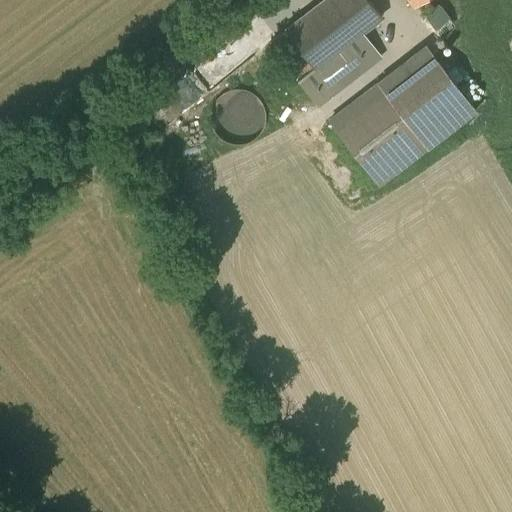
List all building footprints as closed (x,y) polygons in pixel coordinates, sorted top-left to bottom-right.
[(369,0),(322,0),(270,41),(317,103),(359,71),(348,57),(353,53),(345,43),(360,32),(382,16),(369,0)] [(458,0),(420,0),(414,5),(429,24),(459,1),(458,0)] [(377,55),(360,32),(345,43),(353,53),(348,57),(359,71),(378,56),(378,55),(377,55)] [(426,44),(395,68),(408,85),(390,98),(427,145),(475,109),(426,44)] [(395,68),(378,81),(390,98),(408,85),(395,68)] [(378,81),(329,118),(379,183),(427,145),(390,98),(378,81)] [(246,88),(236,86),(225,89),(216,96),(210,106),(209,117),(213,127),(220,136),(230,141),(242,141),(252,137),(261,129),(265,119),(265,108),(261,99),(254,92),(246,88)]
